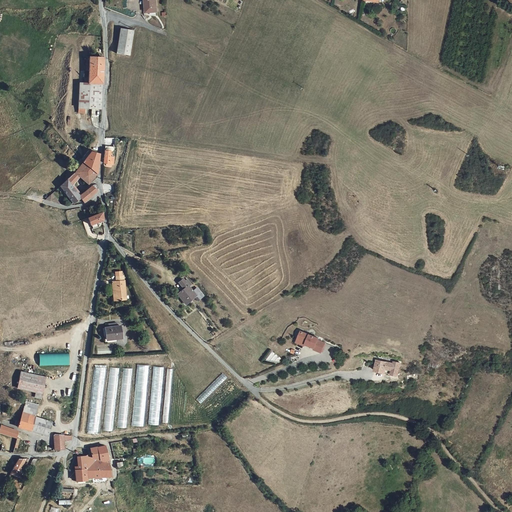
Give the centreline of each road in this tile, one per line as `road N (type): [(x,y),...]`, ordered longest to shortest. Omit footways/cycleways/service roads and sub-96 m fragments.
road 1 (track): [(258,395),(304,422),(376,413),(403,418),(436,437),(501,511)]
road 2 (unclassified): [(109,236),(74,442),(51,455),(0,455)]
road 3 (unclassified): [(109,236),(148,287),(258,395)]
road 4 (unclassified): [(100,0),(100,192)]
road 5 (track): [(107,442),(213,430),(213,420),(250,388)]
